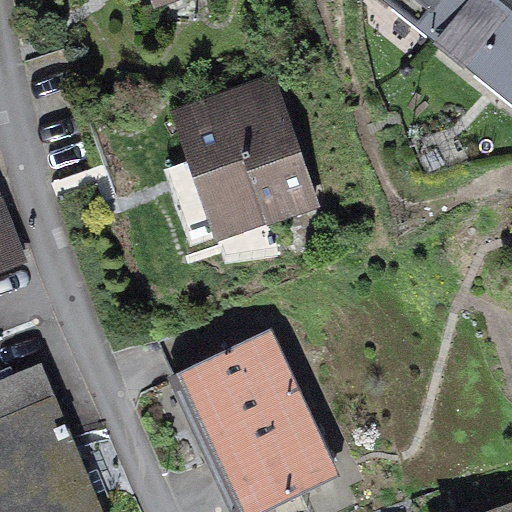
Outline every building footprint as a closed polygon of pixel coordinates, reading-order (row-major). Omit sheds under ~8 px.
[(155,0),(159,12),(192,0),(155,0)] [(511,0),(376,0),(364,18),(511,125),(511,0)] [(267,75),(169,110),(215,235),(312,199),(267,75)] [(0,211),(0,285),(25,277),(0,211)] [(255,338),(176,377),(243,511),(268,511),(328,482),(255,338)] [(124,511),(77,399),(0,431),(0,511),(124,511)]
